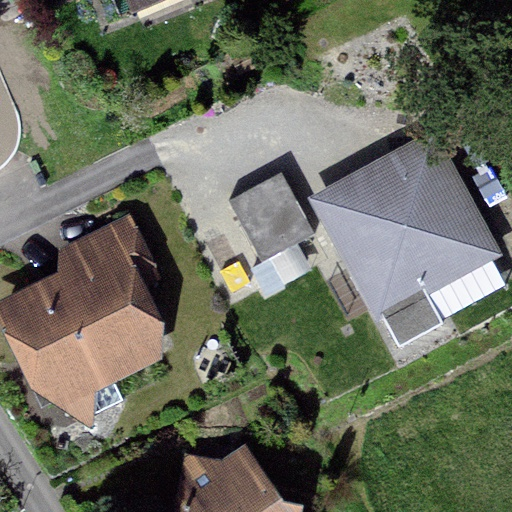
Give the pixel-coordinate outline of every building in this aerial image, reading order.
[(153,0),(128,0),(132,9),(153,0)] [(358,186),(367,202),(326,225),(399,354),(446,328),(426,294),(486,260),(423,149),(358,186)] [(276,177),(225,203),(257,264),(285,249),(308,238),(276,177)] [(173,365),(112,257),(0,320),(61,428),(173,365)] [(298,511),(302,489),(187,471),(180,511),(298,511)]
